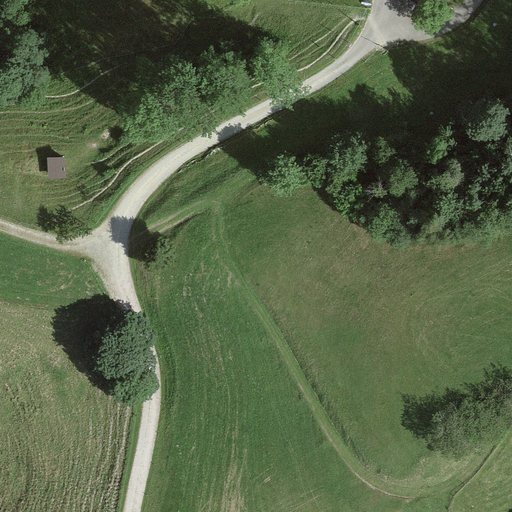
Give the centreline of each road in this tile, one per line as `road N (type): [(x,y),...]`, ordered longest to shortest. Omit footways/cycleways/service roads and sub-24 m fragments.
road 1 (track): [(0,225),(62,243),(116,245),(214,205),(229,262),(356,469),(385,488),(425,496),(455,486),(511,418)]
road 2 (track): [(381,0),(375,28),(341,66),(171,161),(126,211),(118,265),(149,355),(155,402),(138,511)]
